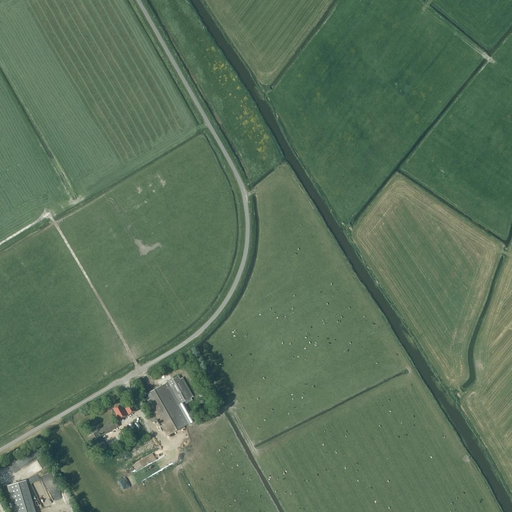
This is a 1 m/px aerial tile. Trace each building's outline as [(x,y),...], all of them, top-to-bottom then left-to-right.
[(191,398),(178,376),(165,384),(144,396),(167,436),(188,424),(177,404),(179,402),(180,404),(191,398)] [(112,412),(113,412),(115,415),(119,420),(137,410),(132,402),(123,407),(124,409),(121,404),(112,410),(112,411),(112,412)] [(98,430),(101,436),(119,427),(115,420),(98,430)] [(89,436),(99,453),(107,449),(97,431),(89,436)] [(145,458),(133,465),(134,467),(137,465),(139,468),(140,467),(141,467),(143,466),(143,465),(147,462),(146,460),(145,458)] [(31,511),(22,482),(8,486),(15,511),(31,511)]
